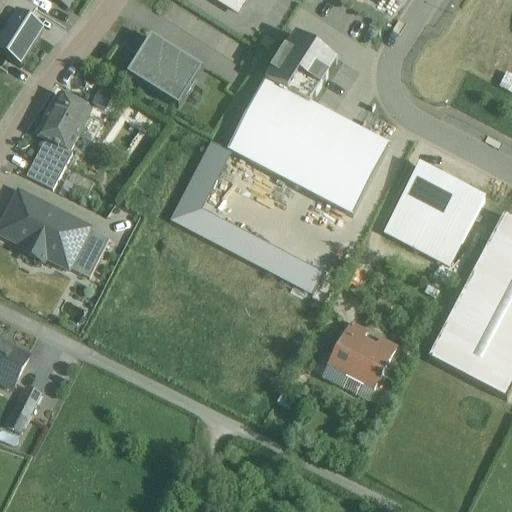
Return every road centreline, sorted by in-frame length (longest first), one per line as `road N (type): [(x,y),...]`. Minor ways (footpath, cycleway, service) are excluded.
road 1 (unclassified): [(427,0),(390,61),(391,100),(409,120),(511,174)]
road 2 (residential): [(117,0),(51,75),(0,158)]
road 3 (unknown): [(409,120),(351,229),(321,244),(288,243)]
